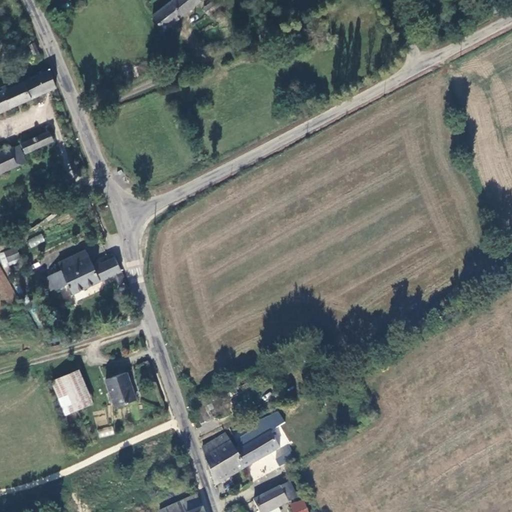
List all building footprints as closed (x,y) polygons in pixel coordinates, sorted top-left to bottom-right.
[(172,0),(171,1),(181,15),(201,0),(172,0)] [(213,0),(203,8),(208,15),(219,6),(214,0),(213,0)] [(162,30),(181,15),(171,1),(152,16),(162,30)] [(0,110),(54,86),(47,68),(6,89),(5,85),(1,87),(2,90),(0,90),(0,110)] [(20,144),(23,152),(51,139),(47,131),(20,144)] [(17,146),(10,149),(17,165),(24,162),(17,146)] [(10,149),(0,153),(0,172),(17,165),(10,149)] [(41,233),(27,240),(30,248),(45,241),(41,233)] [(20,245),(9,248),(12,258),(23,254),(20,245)] [(117,285),(123,282),(120,272),(113,256),(93,266),(84,250),(57,263),(59,268),(47,274),(53,287),(54,289),(66,283),(70,293),(112,273),(117,285)] [(47,290),(53,287),(47,274),(41,277),(47,290)] [(76,301),(87,297),(85,291),(74,295),(76,301)] [(78,371),(52,381),(64,414),(90,403),(78,371)] [(105,382),(110,396),(114,407),(134,400),(124,375),(105,382)] [(206,405),(199,407),(205,422),(212,419),(206,405)] [(285,407),(276,412),(279,419),(290,414),(285,407)] [(279,419),(276,412),(249,428),(252,432),(256,439),(270,431),(282,424),(279,419)] [(113,426),(97,429),(99,437),(114,434),(113,426)] [(252,432),(234,441),(239,449),(236,451),(244,468),(280,447),(270,431),(256,439),(252,432)] [(236,451),(227,436),(213,443),(230,476),(244,468),(236,451)] [(216,485),(230,476),(213,443),(202,447),(216,485)] [(280,467),(293,459),(289,452),(276,461),(280,467)] [(292,483),(255,501),(260,511),(270,511),(290,503),(299,498),(292,483)] [(301,504),(299,498),(290,503),(293,511),(308,511),(304,503),(301,504)]
